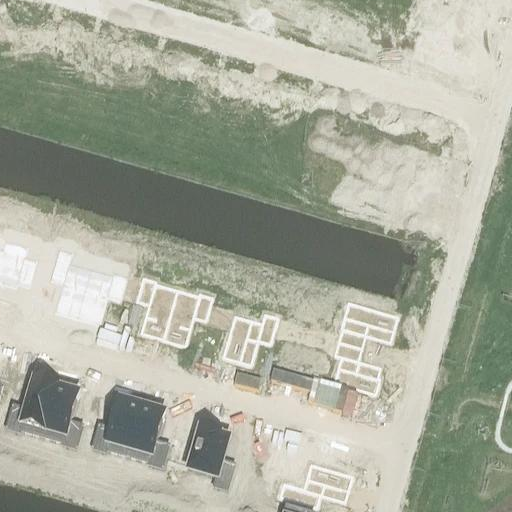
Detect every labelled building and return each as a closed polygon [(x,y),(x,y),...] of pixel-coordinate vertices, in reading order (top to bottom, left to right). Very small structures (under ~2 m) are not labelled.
[(224,0),(223,6),(245,12),(248,0),(224,0)] [(248,0),(245,12),(268,19),(273,0),(248,0)] [(323,0),(315,28),(334,34),(335,31),(345,34),(351,12),(363,15),(367,0),(323,0)] [(436,0),(434,9),(458,16),(462,4),(486,11),(489,0),(436,0)] [(436,29),(428,54),(471,67),(475,50),(473,49),(476,39),(454,33),(457,21),(433,13),(429,27),(436,29)] [(31,52),(23,76),(37,80),(40,70),(61,76),(74,34),(51,27),(43,55),(31,52)] [(74,34),(61,76),(83,82),(80,92),(93,96),(100,72),(88,69),(96,40),(74,34)] [(132,55),(120,97),(148,105),(145,115),(159,118),(166,91),(154,88),(161,63),(132,55)] [(191,99),(184,123),(198,127),(200,118),(222,124),(222,123),(234,81),(235,80),(212,74),(203,103),(191,99)] [(234,81),(222,123),(243,130),(240,140),(254,144),(261,120),(249,116),(257,88),(234,81)] [(297,102),(284,145),(312,152),(309,162),(323,166),(331,139),(318,135),(325,110),(297,102)] [(392,159),(388,172),(412,179),(415,167),(440,174),(448,148),(406,135),(398,161),(392,159)] [(388,195),(380,221),(423,233),(428,217),(425,216),(428,206),(406,199),(409,187),(385,180),(381,194),(388,195)] [(53,230),(40,227),(37,239),(49,243),(53,230)] [(0,288),(3,289),(4,287),(15,291),(16,289),(28,293),(35,268),(23,265),(26,253),(3,247),(0,256),(0,288)] [(211,275),(208,284),(220,288),(223,278),(228,261),(216,257),(211,275)] [(56,259),(49,283),(61,287),(53,315),(76,322),(88,279),(66,273),(69,263),(56,259)] [(88,279),(76,322),(98,328),(107,300),(119,303),(126,279),(112,275),(109,285),(88,279)] [(142,278),(135,303),(147,306),(139,334),(162,341),(174,299),(152,292),(155,282),(142,278)] [(162,341),(161,342),(184,348),(192,319),(205,323),(212,298),(198,295),(195,304),(174,298),(174,299),(162,341)] [(341,330),(337,343),(361,350),(364,338),(389,345),(397,318),(354,306),(347,332),(341,330)] [(233,316),(221,358),(250,367),(257,342),(269,345),(277,318),(264,314),(261,324),(233,316)] [(288,329),(283,348),(296,351),(301,333),(288,329)] [(339,359),(332,384),(375,396),(379,379),(378,379),(381,369),(357,362),(361,350),(337,343),(333,357),(339,359)] [(13,410),(6,434),(19,438),(20,436),(41,442),(56,391),(34,384),(25,413),(13,410)] [(56,391),(41,442),(63,449),(62,450),(76,454),(83,430),(70,426),(79,398),(56,391)] [(99,429),(92,454),(106,457),(106,455),(128,461),(142,411),(119,404),(112,433),(99,429)] [(142,411),(128,461),(149,467),(148,469),(162,473),(169,449),(157,445),(165,417),(142,411)] [(200,431),(188,474),(215,482),(213,491),(226,495),(234,468),(222,464),(228,442),(218,439),(219,437),(200,431)] [(296,489),(292,502),(316,509),(319,497),(344,504),(352,477),(309,465),(302,490),(296,489)]
